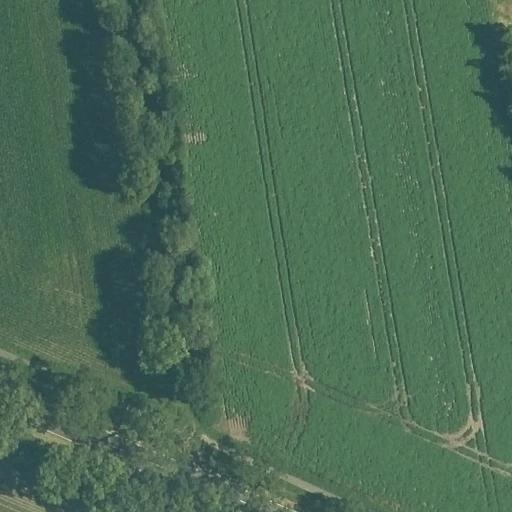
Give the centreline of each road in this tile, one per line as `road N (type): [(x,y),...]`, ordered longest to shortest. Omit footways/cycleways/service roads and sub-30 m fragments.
road 1 (track): [(129,0),(184,370),(182,404),(157,468)]
road 2 (secondary): [(261,511),(0,401)]
